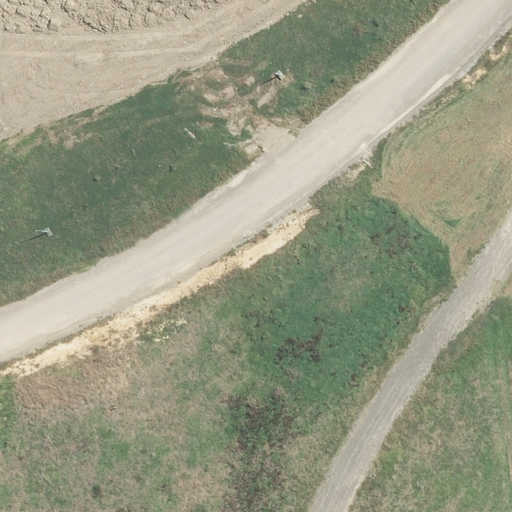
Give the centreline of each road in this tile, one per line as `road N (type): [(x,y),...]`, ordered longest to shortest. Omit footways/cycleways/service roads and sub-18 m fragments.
road 1 (track): [(0,151),(309,0)]
road 2 (track): [(355,511),(511,264)]
